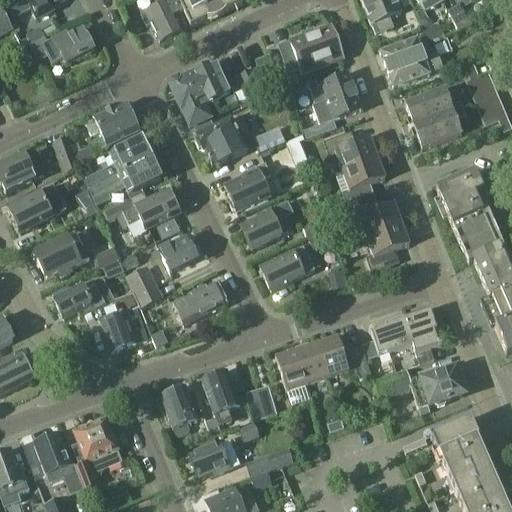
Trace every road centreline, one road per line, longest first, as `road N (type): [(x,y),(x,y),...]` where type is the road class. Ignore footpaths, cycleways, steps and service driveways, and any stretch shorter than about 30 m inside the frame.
road 1 (residential): [(447,285),(339,0)]
road 2 (residential): [(264,340),(133,83)]
road 3 (residential): [(308,0),(133,83)]
road 4 (residential): [(264,340),(447,285)]
road 5 (residential): [(0,263),(35,330),(122,387)]
road 6 (residential): [(122,387),(264,340)]
road 7 (residential): [(133,83),(0,146)]
road 8 (residential): [(122,387),(173,511)]
road 9 (residential): [(494,407),(447,285)]
road 10 (residential): [(0,434),(122,387)]
